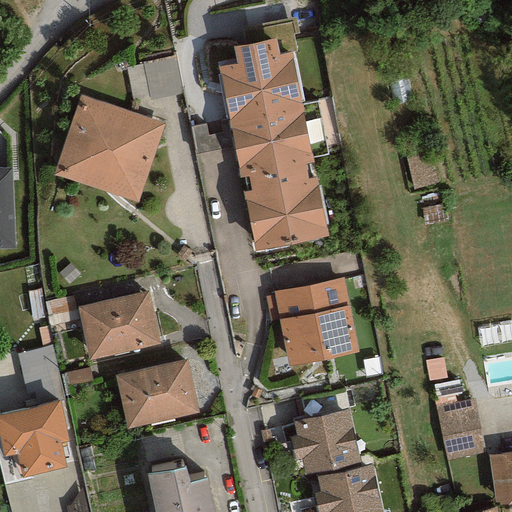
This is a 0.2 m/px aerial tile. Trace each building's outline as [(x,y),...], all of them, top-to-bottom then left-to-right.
[(291,21),(217,35),(255,237),(330,223),(291,21)] [(176,54),(143,60),(150,95),(183,89),(176,54)] [(81,89),(52,168),(134,198),(164,119),(81,89)] [(0,162),(0,244),(16,244),(13,162),(0,162)] [(341,271),(273,285),(289,358),(356,344),(341,271)] [(146,283),(78,297),(90,350),(157,335),(146,283)] [(52,341),(18,351),(27,381),(61,371),(52,341)] [(186,353),(115,368),(127,421),(197,406),(186,353)] [(59,391),(0,404),(0,424),(10,466),(73,451),(59,391)] [(474,397),(435,404),(446,456),(484,449),(474,397)] [(348,401),(295,413),(307,465),(360,453),(348,401)] [(511,442),(489,446),(497,496),(511,493),(511,442)] [(217,511),(204,445),(145,457),(156,511),(217,511)] [(371,457),(317,468),(326,511),(381,511),(383,511),(371,457)] [(499,511),(498,503),(441,511),(499,511)]
